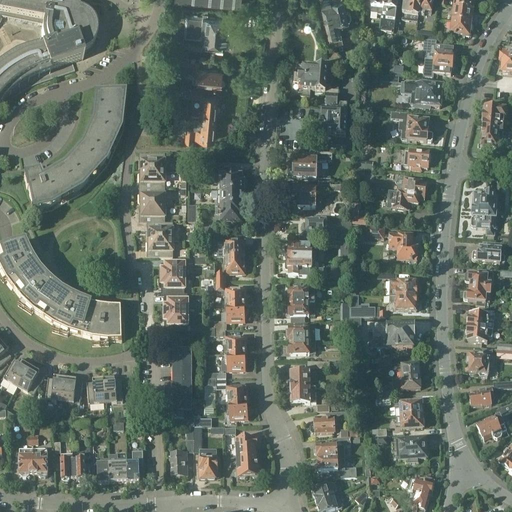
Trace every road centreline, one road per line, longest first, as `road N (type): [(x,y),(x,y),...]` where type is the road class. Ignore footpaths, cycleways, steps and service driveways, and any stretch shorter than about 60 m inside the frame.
road 1 (residential): [(278,506),(288,462),(263,376),(262,337),(277,0)]
road 2 (residential): [(463,459),(443,370),(441,315),(453,167)]
road 3 (residential): [(137,49),(128,258)]
road 4 (residential): [(453,167),(478,63),(510,0)]
road 5 (residential): [(167,502),(39,505),(0,497)]
road 6 (residential): [(137,361),(56,359),(29,346),(0,312)]
